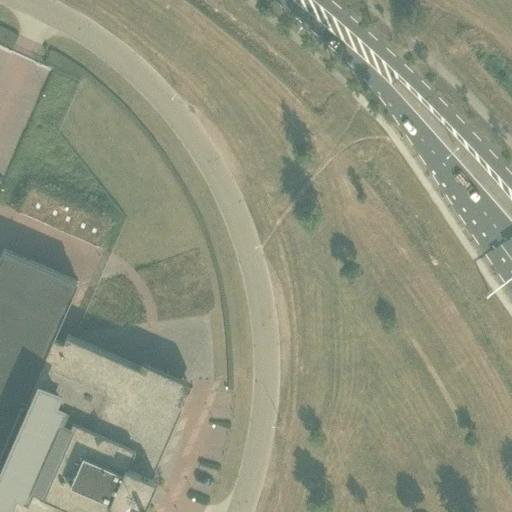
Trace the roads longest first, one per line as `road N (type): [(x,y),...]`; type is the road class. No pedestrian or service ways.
road 1 (unclassified): [(241,511),(264,425),(266,362),(256,268),(217,176),(176,110),(128,60),(23,0)]
road 2 (primary): [(321,15),(511,258)]
road 3 (primary): [(511,183),(408,79),(321,15)]
